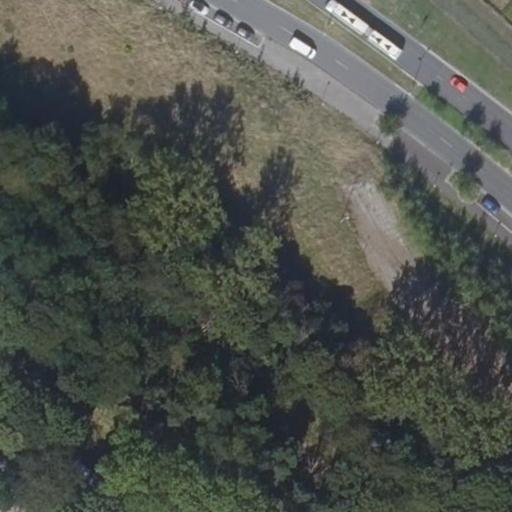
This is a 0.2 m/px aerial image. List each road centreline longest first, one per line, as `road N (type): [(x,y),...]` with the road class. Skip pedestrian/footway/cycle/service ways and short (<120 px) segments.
road 1 (secondary): [(231,0),(367,83),(511,198)]
road 2 (secondary): [(511,133),(338,0)]
road 3 (residential): [(0,454),(65,467),(125,511)]
